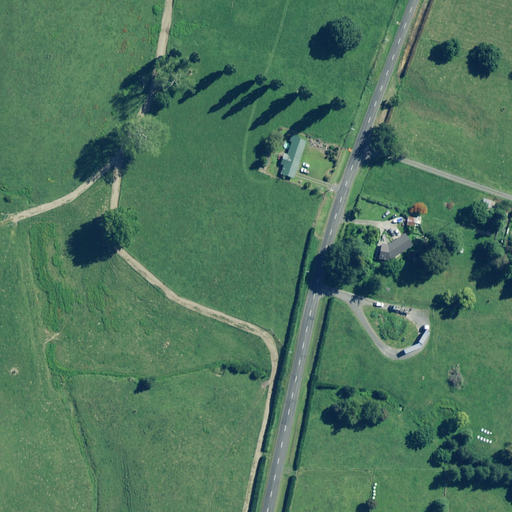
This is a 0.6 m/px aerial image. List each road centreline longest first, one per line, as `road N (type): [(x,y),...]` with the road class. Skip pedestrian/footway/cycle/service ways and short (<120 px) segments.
road 1 (unclassified): [(415,0),(331,232),(267,511)]
road 2 (track): [(511,197),(358,146)]
